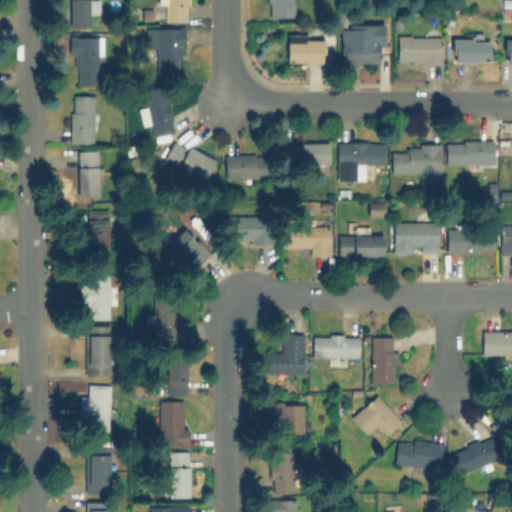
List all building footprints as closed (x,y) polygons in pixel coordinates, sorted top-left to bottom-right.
[(68,0),(69,27),(89,27),(89,13),(97,13),(97,0),(68,0)] [(186,0),(158,0),(158,4),(164,4),(164,20),(186,20),(186,0)] [(264,0),(265,17),(292,17),(292,0),(264,0)] [(339,23),(339,63),(383,63),(383,23),(339,23)] [(145,27),(145,48),(156,48),(156,71),(176,71),(176,57),(183,57),(182,27),(145,27)] [(285,62),(322,62),(322,33),(285,33),(285,62)] [(439,62),(439,35),(396,35),(396,62),(439,62)] [(98,84),(98,36),(68,36),(68,57),(74,57),(74,84),(98,84)] [(503,63),(511,63),(511,37),(503,37),(503,63)] [(451,60),(488,60),(488,38),(451,38),(451,60)] [(172,130),(163,84),(142,88),(151,134),(172,130)] [(92,142),(92,94),(69,94),(68,142),(92,142)] [(202,180),(213,159),(172,138),(162,159),(202,180)] [(444,163),(491,163),(491,140),(444,140),(444,163)] [(335,178),(362,178),(362,164),(383,164),(383,141),(335,141),(335,178)] [(327,162),(327,142),(283,142),(283,162),(327,162)] [(390,172),(417,171),(418,181),(438,181),(438,143),(407,143),(407,150),(390,150),(390,172)] [(97,149),(76,149),(76,194),(97,194),(97,149)] [(266,153),(224,153),(224,177),(266,177),(266,153)] [(86,246),(106,246),(106,208),(86,208),(86,246)] [(230,241),(268,241),(268,216),(230,216),(230,241)] [(436,221),(392,221),(392,251),(436,251),(436,221)] [(511,224),(498,224),(498,253),(511,253),(511,224)] [(328,225),(282,225),(282,245),(309,245),(309,254),(328,254),(328,225)] [(187,258),(195,266),(209,252),(183,226),(162,247),(180,265),(187,258)] [(445,251),(493,251),(493,229),(445,229),(445,251)] [(381,234),(336,234),(336,255),(381,255),(381,234)] [(107,318),(107,269),(79,269),(79,318),(107,318)] [(175,297),(152,297),(152,328),(175,328),(175,297)] [(108,365),(108,325),(85,325),(85,365),(108,365)] [(480,354),(511,354),(511,330),(480,330),(480,354)] [(279,351),(265,351),(264,372),(301,373),(302,333),(279,332),(279,351)] [(356,357),(356,334),(311,334),(311,357),(356,357)] [(369,381),(393,381),(393,335),(369,335),(369,381)] [(165,393),(185,393),(185,358),(165,358),(165,393)] [(108,427),(108,385),(87,385),(87,395),(79,395),(79,427),(108,427)] [(350,417),(365,433),(374,424),(383,434),(399,420),(375,394),(350,417)] [(183,444),(183,399),(158,399),(158,444),(183,444)] [(301,432),(301,402),(266,402),(266,418),(278,418),(278,432),(301,432)] [(447,450),(454,472),(498,458),(491,435),(447,450)] [(441,442),(395,437),(393,463),(439,468),(441,442)] [(84,491),(108,491),(108,446),(84,446),(84,491)] [(269,446),(269,491),(291,491),(291,446),(269,446)] [(167,496),(187,496),(187,450),(167,450),(167,496)] [(295,511),(295,498),(267,498),(267,511),(295,511)] [(84,511),(108,511),(108,500),(84,500),(84,511)]
